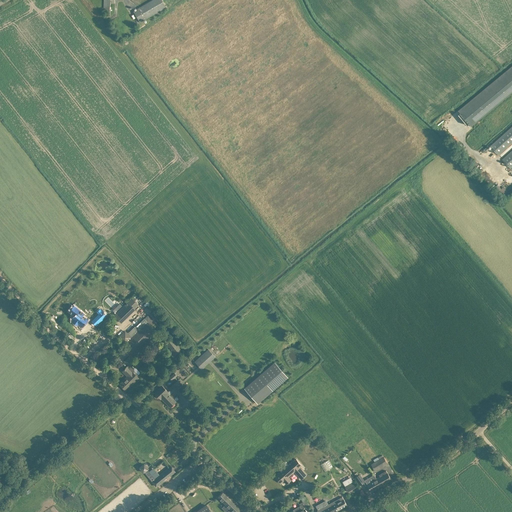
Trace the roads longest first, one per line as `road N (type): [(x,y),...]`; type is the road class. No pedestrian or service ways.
road 1 (unclassified): [(255,511),(98,372)]
road 2 (unclassified): [(348,511),(477,433)]
road 3 (track): [(98,372),(0,276)]
